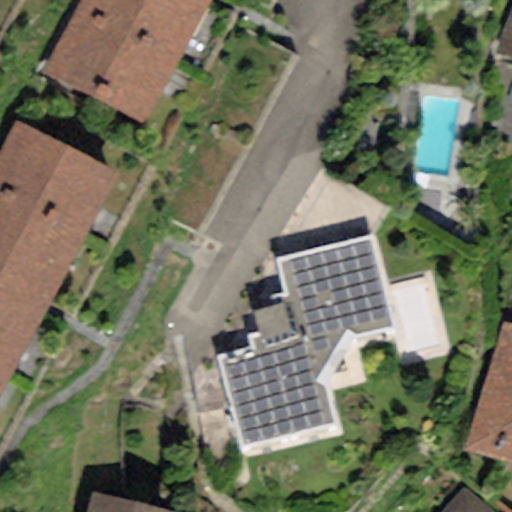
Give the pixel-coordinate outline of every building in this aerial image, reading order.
[(214,0),(81,0),(38,78),(142,136),(214,0)] [(511,8),(491,55),(511,64),(511,8)] [(15,131),(0,159),(0,286),(50,313),(118,185),(15,131)] [(370,244),(274,266),(283,302),(272,304),(274,314),(251,320),(257,338),(247,341),(249,353),(217,361),(241,465),(335,442),(325,400),(355,354),(393,344),(370,244)] [(0,406),(50,313),(0,286),(0,406)] [(391,293),(399,356),(447,349),(438,286),(391,293)] [(511,336),(504,334),(462,456),(511,472),(511,336)] [(482,511),(461,493),(445,511),(482,511)] [(126,511),(91,501),(87,511),(126,511)]
